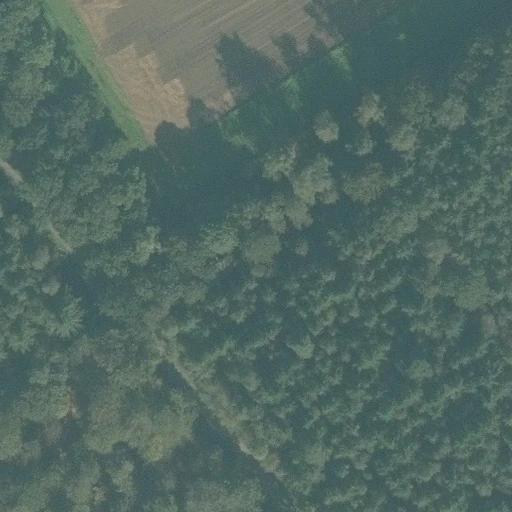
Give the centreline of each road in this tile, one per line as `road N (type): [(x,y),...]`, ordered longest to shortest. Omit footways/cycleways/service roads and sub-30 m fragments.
road 1 (unclassified): [(298,511),(0,181)]
road 2 (track): [(108,298),(0,371)]
